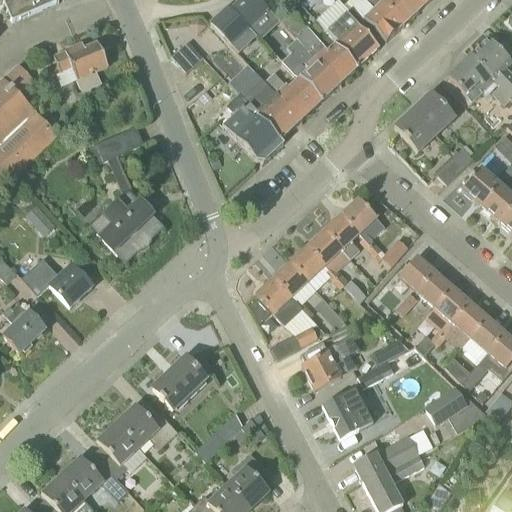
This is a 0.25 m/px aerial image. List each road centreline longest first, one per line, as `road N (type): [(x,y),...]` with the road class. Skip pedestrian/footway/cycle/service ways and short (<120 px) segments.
road 1 (residential): [(0,471),(210,280)]
road 2 (unclassified): [(217,242),(120,0)]
road 3 (residential): [(322,495),(210,280)]
road 4 (residential): [(511,292),(348,151)]
road 5 (residential): [(348,151),(372,101),(480,0)]
road 6 (residential): [(217,242),(254,237),(348,151)]
